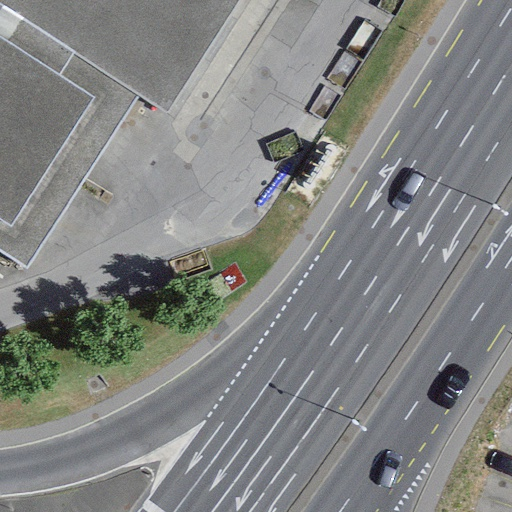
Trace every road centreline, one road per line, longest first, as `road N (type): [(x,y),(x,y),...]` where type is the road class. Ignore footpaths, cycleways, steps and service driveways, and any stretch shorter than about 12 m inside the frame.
road 1 (secondary): [(511,20),(289,364)]
road 2 (tertiary): [(289,364),(167,437),(99,462),(0,481)]
road 3 (secondary): [(403,436),(511,266)]
road 4 (secondary): [(289,364),(184,511)]
